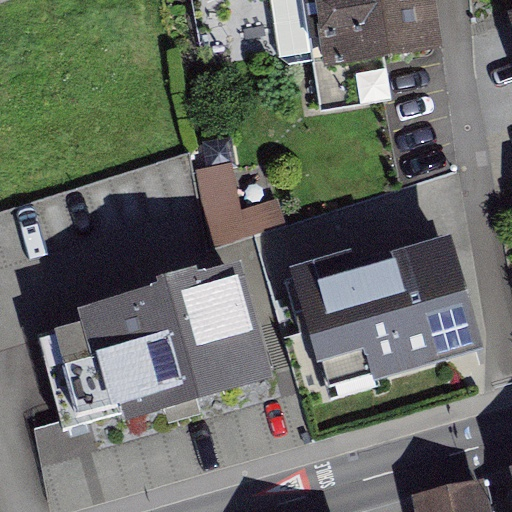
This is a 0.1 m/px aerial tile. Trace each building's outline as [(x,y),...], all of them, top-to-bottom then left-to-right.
[(427,0),(304,0),(322,110),(385,100),(379,68),(437,58),(427,0)] [(213,258),(286,243),(280,214),(244,222),(235,180),(198,188),(213,258)] [(301,288),(332,394),(474,352),(445,255),(354,282),(351,273),(301,288)] [(236,283),(60,335),(86,423),(135,409),(138,418),(265,381),(236,283)] [(478,511),(476,500),(428,511),(478,511)]
